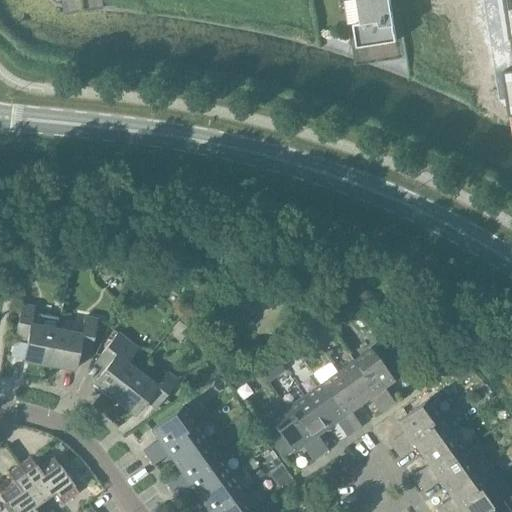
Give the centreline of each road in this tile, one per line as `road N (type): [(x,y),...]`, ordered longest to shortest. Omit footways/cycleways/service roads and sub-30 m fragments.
road 1 (secondary): [(511,261),(310,169),(133,130),(0,116)]
road 2 (residential): [(137,511),(78,435),(0,410)]
